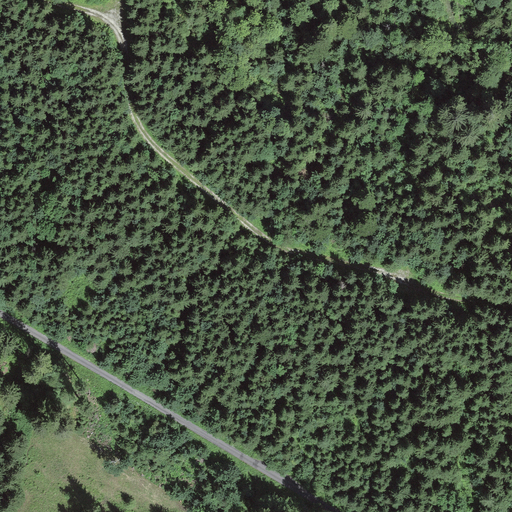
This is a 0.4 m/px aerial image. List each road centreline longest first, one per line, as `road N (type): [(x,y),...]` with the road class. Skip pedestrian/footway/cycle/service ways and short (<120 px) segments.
road 1 (track): [(39,0),(115,28),(143,133),(265,240),(431,293),(511,306)]
road 2 (track): [(330,511),(0,315)]
